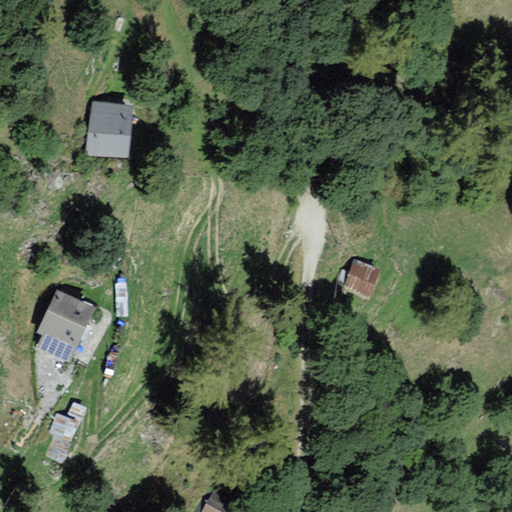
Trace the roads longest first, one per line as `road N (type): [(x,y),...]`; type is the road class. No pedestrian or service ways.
road 1 (track): [(105,323),(91,425),(96,435),(115,422),(165,361),(188,265),(209,220),(219,283),(241,337),(239,362),(250,366),(294,235),(312,227)]
road 2 (unclassified): [(287,511),(306,450),(313,206)]
